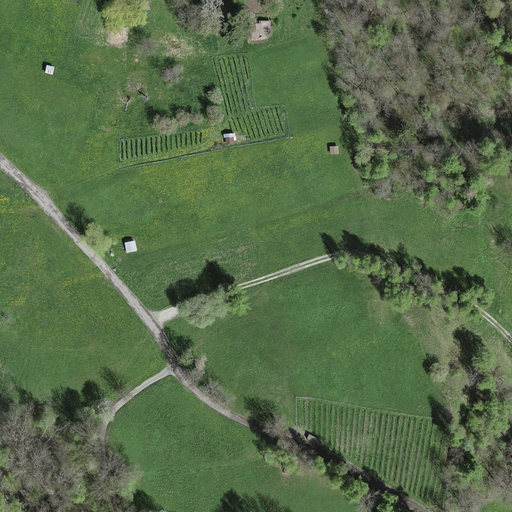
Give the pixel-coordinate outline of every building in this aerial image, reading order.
[(271,38),(271,21),(251,21),(251,38),(271,38)] [(55,67),(47,65),(45,73),(53,75),(55,67)] [(235,133),(224,134),(224,138),(226,137),(226,144),(234,144),(234,140),(236,140),(236,136),(235,136),(235,133)] [(339,146),(330,146),(330,154),(339,154),(339,146)] [(124,253),(136,251),(133,240),(121,243),(124,253)]
